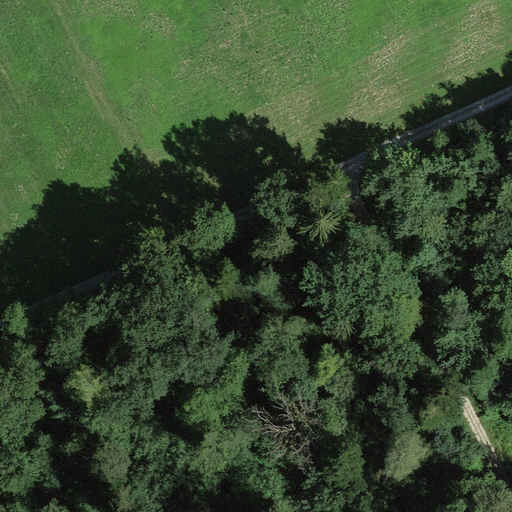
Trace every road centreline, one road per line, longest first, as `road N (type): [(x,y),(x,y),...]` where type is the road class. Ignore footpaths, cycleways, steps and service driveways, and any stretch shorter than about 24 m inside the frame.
road 1 (track): [(511,89),(0,338)]
road 2 (track): [(511,492),(346,170)]
